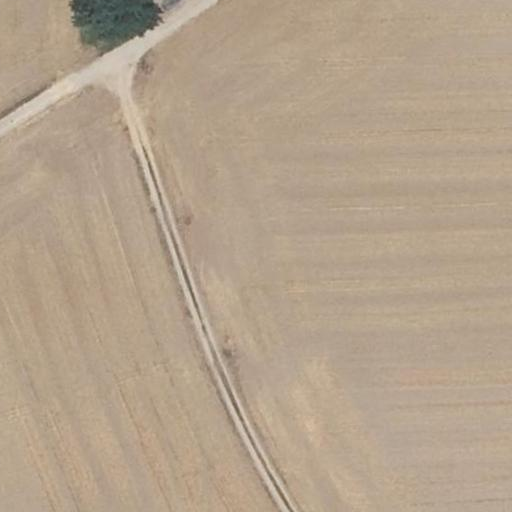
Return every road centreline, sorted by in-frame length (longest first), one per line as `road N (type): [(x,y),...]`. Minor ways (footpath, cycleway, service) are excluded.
road 1 (track): [(291,511),(241,417),(121,85),(124,60),(203,0)]
road 2 (track): [(0,130),(132,52)]
